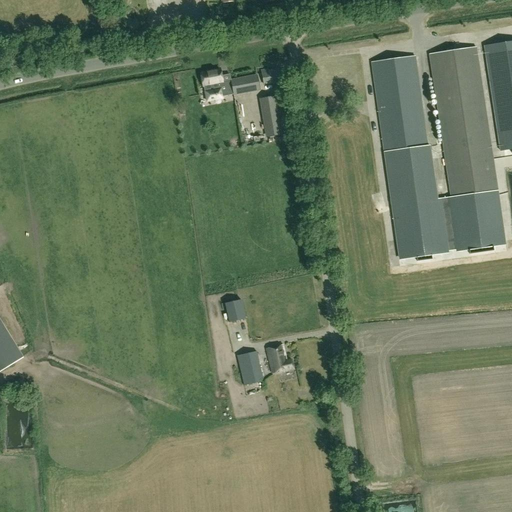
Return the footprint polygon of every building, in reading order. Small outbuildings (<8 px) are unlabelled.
[(511,42),(484,46),(501,151),(511,149),(511,42)] [(499,192),(476,48),(429,55),(452,199),(499,192)] [(428,147),(415,57),(371,63),(399,258),(417,256),(418,265),(433,263),(431,253),(469,248),(470,257),(495,254),(493,245),(506,243),(499,192),(452,199),(438,201),(430,147),(428,147)] [(279,79),(277,68),(261,71),(263,83),(279,79)] [(220,70),(201,73),(206,102),(222,99),(221,94),(233,92),(231,81),(222,83),(220,70)] [(245,78),(231,81),(233,92),(234,95),(248,92),(245,78)] [(281,106),(264,109),(269,137),(286,134),(281,106)] [(386,193),(376,195),(379,215),(390,212),(386,193)] [(225,305),(230,324),(246,320),(241,301),(225,305)] [(0,370),(22,357),(0,320),(0,370)] [(267,349),(272,374),(294,370),(292,361),(287,362),(284,345),(267,349)] [(237,357),(244,387),(264,382),(257,352),(237,357)]
